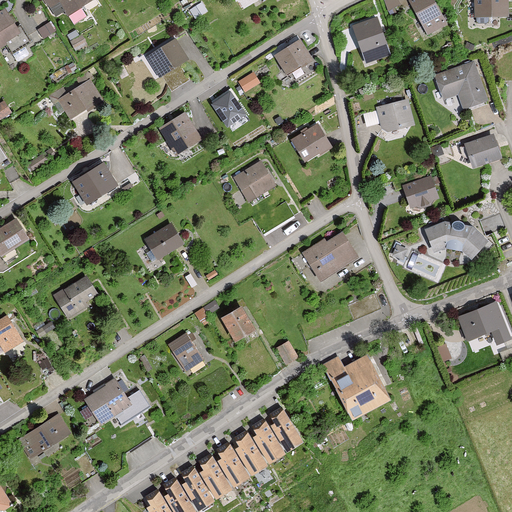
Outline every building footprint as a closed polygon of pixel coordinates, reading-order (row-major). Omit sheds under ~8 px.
[(46,0),(52,9),(61,3),(70,18),(98,0),(46,0)] [(435,0),(409,0),(428,34),(448,23),(435,0)] [(511,0),(473,0),(474,16),(511,15),(511,0)] [(0,49),(23,35),(6,9),(0,13),(0,49)] [(378,17),(352,26),(366,64),(391,55),(378,17)] [(52,22),(38,31),(44,41),(59,32),(52,22)] [(177,39),(148,57),(161,79),(190,61),(177,39)] [(301,40),(274,55),(287,76),(313,60),(301,40)] [(474,61),(434,74),(443,101),(458,96),(463,110),(488,102),(474,61)] [(255,72),(239,82),(247,95),(263,85),(255,72)] [(88,79),(58,99),(72,119),(102,99),(88,79)] [(231,94),(211,107),(227,132),(247,119),(231,94)] [(409,100),(377,107),(382,132),(388,131),(415,125),(409,100)] [(185,114),(159,131),(176,158),(202,141),(191,123),(185,114)] [(291,142),(305,166),(333,150),(319,126),(291,142)] [(494,134),(465,143),(474,169),(503,160),(494,134)] [(0,141),(0,160),(9,155),(0,141)] [(261,160),(233,177),(248,203),(277,186),(261,160)] [(104,162),(72,181),(87,206),(119,186),(104,162)] [(432,176),(403,186),(411,209),(440,199),(432,176)] [(287,203),(274,210),(282,225),(296,217),(287,203)] [(16,218),(0,228),(0,255),(1,257),(29,240),(16,218)] [(446,219),(426,227),(434,250),(446,246),(462,248),(472,257),(489,239),(473,224),(446,219)] [(172,221),(144,237),(158,259),(173,250),(185,243),(172,221)] [(324,237),(301,252),(322,283),(360,258),(342,232),(327,242),(324,237)] [(86,275),(54,296),(69,320),(89,307),(86,303),(98,295),(86,275)] [(511,337),(498,301),(458,317),(467,341),(492,331),(497,345),(511,339),(511,337)] [(242,305),(221,319),(235,341),(257,327),(242,305)] [(0,349),(2,348),(6,354),(23,343),(7,316),(0,319),(0,349)] [(186,331),(167,344),(187,372),(205,360),(186,331)] [(289,340),(276,347),(286,363),(298,357),(289,340)] [(322,365),(353,420),(391,399),(366,354),(345,365),(340,355),(322,365)] [(83,400),(100,425),(132,404),(115,379),(83,400)] [(282,405),(270,413),(275,420),(271,423),(287,450),(303,440),(282,405)] [(18,439),(32,460),(71,435),(57,413),(18,439)] [(264,417),(252,424),(256,432),(252,434),(268,462),(285,452),(264,417)] [(247,428),(234,436),(239,443),(235,446),(251,473),(267,463),(247,428)] [(230,441),(217,448),(222,456),(218,458),(234,486),(250,476),(230,441)] [(211,453),(199,460),(203,467),(199,470),(215,497),(232,487),(211,453)] [(193,464),(181,471),(186,479),(182,481),(198,509),(214,499),(193,464)] [(176,476),(164,483),(169,491),(165,493),(175,511),(195,511),(197,511),(176,476)] [(0,507),(4,509),(10,505),(11,499),(0,482),(0,507)] [(172,511),(158,488),(146,495),(150,502),(146,505),(150,511),(172,511)]
